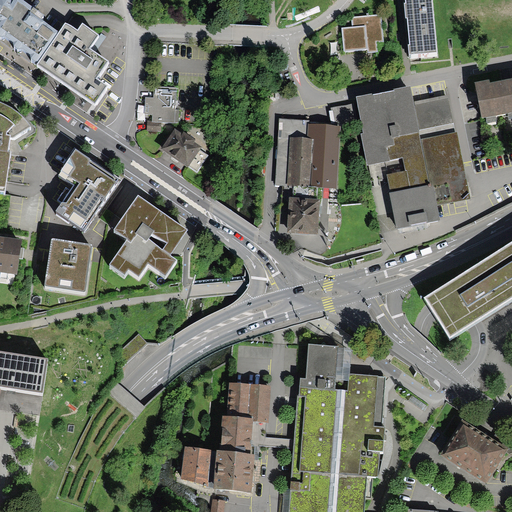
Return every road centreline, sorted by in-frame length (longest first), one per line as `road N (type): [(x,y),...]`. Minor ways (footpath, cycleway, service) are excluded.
road 1 (primary): [(70,511),(95,441),(132,395),(202,337),(297,301)]
road 2 (residential): [(110,148),(128,109),(135,36),(285,35)]
road 3 (residential): [(297,301),(261,247),(110,148)]
road 4 (residential): [(447,73),(316,100),(299,89),(285,35)]
road 5 (primary): [(511,225),(362,283)]
road 6 (residential): [(110,148),(0,74)]
